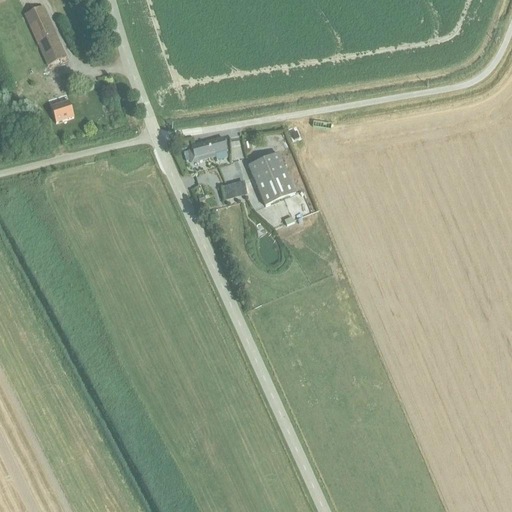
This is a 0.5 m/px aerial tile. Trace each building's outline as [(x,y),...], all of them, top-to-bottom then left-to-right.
[(50,70),(69,61),(46,9),(26,18),(50,70)] [(76,119),(69,98),(53,104),(60,124),(76,119)] [(228,142),(198,149),(200,160),(231,154),(228,142)] [(273,203),(297,193),(281,157),(258,168),(273,203)] [(249,184),(228,188),(230,200),(251,196),(249,184)] [(312,213),(309,203),(306,204),(303,193),(286,198),(292,219),(312,213)] [(285,221),(289,227),(296,223),(292,217),(285,221)]
